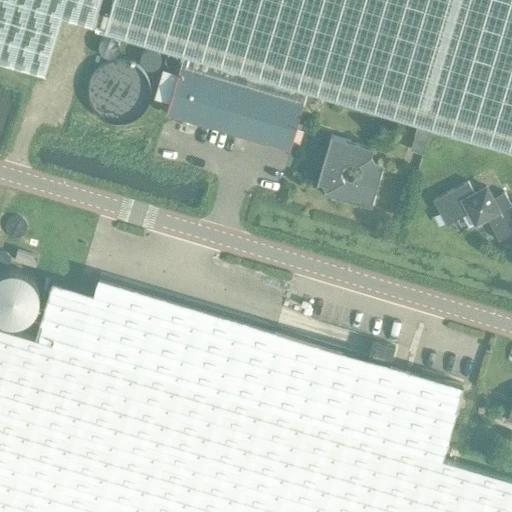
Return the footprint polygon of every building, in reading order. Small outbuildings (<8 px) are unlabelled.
[(93,25),(100,0),(0,0),(0,60),(45,74),(62,16),(93,25)] [(511,0),(115,0),(106,32),(180,54),(179,56),(302,92),(303,90),(432,127),(511,151),(511,0)] [(286,148),(302,92),(179,56),(163,112),(286,148)] [(327,133),(314,180),(317,181),(322,188),(321,193),(367,207),(379,163),(371,161),(366,154),(369,145),(327,133)] [(493,237),(511,226),(511,214),(498,188),(487,194),(481,183),(470,189),(464,178),(428,198),(441,222),(464,210),(470,221),(481,215),(493,237)] [(17,249),(14,259),(35,265),(38,256),(17,249)] [(511,511),(511,477),(442,457),(463,384),(363,355),(98,277),(94,290),(52,278),(35,337),(0,326),(0,511),(511,511)]
